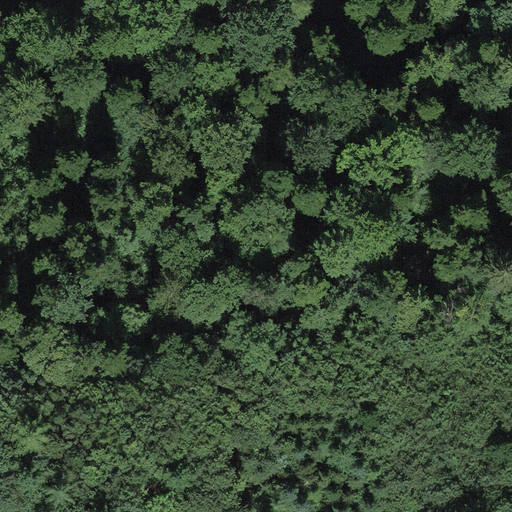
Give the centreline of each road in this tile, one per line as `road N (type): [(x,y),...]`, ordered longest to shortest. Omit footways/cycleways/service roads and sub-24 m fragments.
road 1 (track): [(0,41),(131,89),(338,141),(511,157)]
road 2 (track): [(0,143),(112,179),(431,230)]
